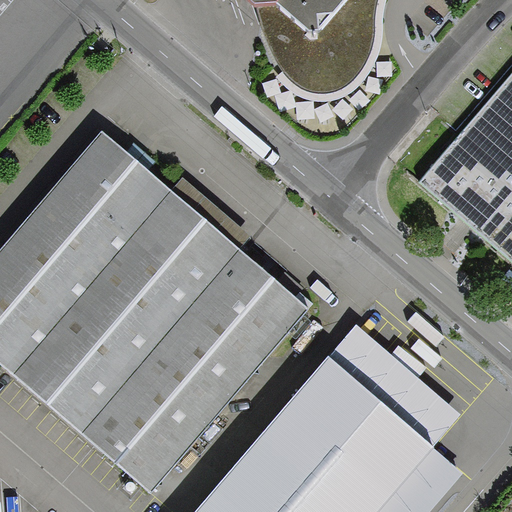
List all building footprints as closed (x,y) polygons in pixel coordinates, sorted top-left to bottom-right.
[(237,0),(257,17),(259,31),(277,70),(285,83),(298,95),(321,101),(345,95),(361,79),(371,64),(380,45),(380,23),(382,4),(383,0),(237,0)] [(511,71),(419,180),(511,260),(511,71)] [(0,247),(0,372),(147,493),(304,304),(95,132),(0,247)] [(356,330),(326,364),(431,455),(461,420),(356,330)] [(381,511),(431,455),(326,364),(199,511),(381,511)] [(429,511),(458,478),(431,455),(381,511),(429,511)]
